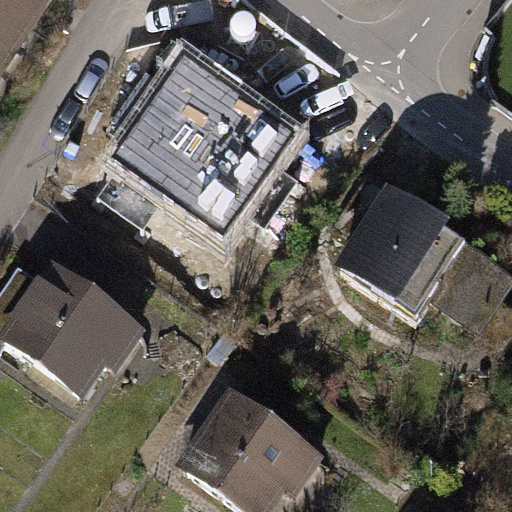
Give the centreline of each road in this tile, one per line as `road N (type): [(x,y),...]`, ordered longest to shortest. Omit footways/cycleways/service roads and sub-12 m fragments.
road 1 (residential): [(122,0),(0,200)]
road 2 (residential): [(382,79),(511,169)]
road 3 (residential): [(282,0),(382,79)]
